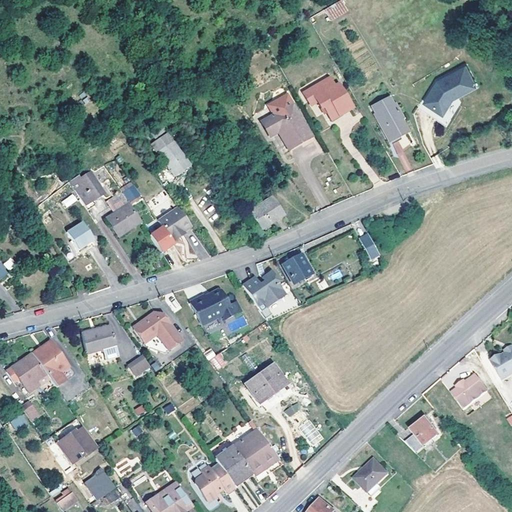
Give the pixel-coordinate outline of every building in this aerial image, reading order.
[(344,10),(338,0),(322,10),(321,11),(327,21),(344,10)] [(422,88),(431,112),(478,92),(468,68),(422,88)] [(328,80),(324,82),(343,111),(350,107),(337,85),(333,88),(328,80)] [(324,82),(318,86),(339,117),(341,116),(340,113),(343,111),(324,82)] [(318,86),(309,92),(314,99),(316,104),(321,111),(323,110),(331,122),(339,117),(318,86)] [(309,92),(303,95),(308,103),(314,99),(309,92)] [(408,131),(390,98),(371,109),(389,141),(408,131)] [(312,137),(291,104),(261,123),(268,135),(279,128),(282,132),(279,134),(288,148),(302,139),(304,142),(312,137)] [(164,130),(160,124),(154,128),(158,134),(164,130)] [(279,128),(268,135),(270,139),(279,134),(282,132),(279,128)] [(189,166),(167,135),(152,146),(163,162),(151,171),(163,188),(176,180),(174,177),(189,166)] [(392,143),(397,153),(412,145),(407,135),(392,143)] [(302,139),(288,148),(290,151),(304,142),(302,139)] [(269,167),(265,161),(258,166),(261,172),(269,167)] [(174,177),(176,180),(192,169),(189,166),(174,177)] [(80,180),(78,177),(69,183),(75,192),(88,211),(95,207),(94,204),(93,201),(105,195),(92,173),(80,180)] [(75,192),(69,183),(33,208),(39,216),(75,192)] [(129,201),(138,195),(133,187),(124,193),(129,201)] [(64,209),(77,201),(73,194),(60,202),(64,209)] [(286,214),(273,196),(251,212),(263,229),(286,214)] [(140,223),(128,205),(106,219),(118,237),(140,223)] [(188,224),(175,205),(155,219),(170,240),(179,233),(177,231),(188,224)] [(93,241),(80,222),(66,231),(78,250),(93,241)] [(370,259),(378,255),(368,236),(359,240),(370,259)] [(312,274),(301,255),(283,265),(293,284),(312,274)] [(11,258),(4,263),(9,271),(16,265),(11,258)] [(276,281),(269,272),(260,278),(262,282),(259,285),(256,281),(253,277),(241,285),(255,307),(261,303),(265,307),(283,295),(273,282),(276,281)] [(202,295),(189,302),(201,326),(221,316),(223,321),(235,315),(232,307),(228,306),(227,306),(220,291),(216,290),(210,294),(211,296),(204,300),(203,297),(202,295)] [(235,303),(228,306),(232,307),(235,315),(240,312),(235,303)] [(152,310),(143,317),(144,318),(154,334),(165,350),(178,341),(166,324),(167,320),(161,313),(157,316),(152,310)] [(143,342),(154,334),(144,318),(132,326),(143,342)] [(180,339),(167,320),(166,324),(178,341),(180,339)] [(116,350),(110,328),(81,336),(85,353),(95,351),(102,354),(116,350)] [(165,350),(154,334),(143,342),(146,346),(162,352),(165,350)] [(53,387),(55,389),(69,379),(59,365),(64,362),(50,342),(31,355),(46,376),(48,380),(53,387)] [(211,348),(203,353),(207,360),(215,356),(211,348)] [(511,349),(490,362),(500,381),(511,374),(511,349)] [(102,354),(95,351),(98,360),(104,358),(104,362),(119,359),(116,350),(102,354)] [(220,353),(210,360),(217,370),(227,363),(220,353)] [(142,354),(128,364),(135,374),(149,365),(142,354)] [(241,358),(251,373),(258,369),(247,354),(241,358)] [(31,355),(23,361),(38,381),(46,376),(31,355)] [(23,361),(11,370),(25,390),(38,381),(23,361)] [(59,365),(69,379),(73,375),(64,362),(59,365)] [(284,385),(272,367),(246,386),(259,403),(284,385)] [(456,388),(450,393),(462,409),(486,391),(474,375),(464,383),(456,388)] [(38,381),(41,385),(48,380),(46,376),(38,381)] [(41,385),(46,392),(53,387),(48,380),(41,385)] [(454,386),(456,388),(464,383),(462,380),(454,386)] [(41,385),(38,381),(25,390),(28,394),(37,387),(41,385)] [(41,385),(37,387),(43,395),(46,392),(41,385)] [(171,402),(163,408),(168,414),(176,409),(171,402)] [(298,402),(284,410),(288,417),(302,409),(298,402)] [(29,403),(21,409),(29,419),(36,414),(29,403)] [(134,409),(138,416),(146,412),(142,405),(134,409)] [(22,414),(10,421),(16,431),(29,424),(22,414)] [(38,416),(36,414),(29,419),(31,422),(38,416)] [(308,419),(297,428),(313,446),(324,438),(308,419)] [(425,420),(411,431),(415,436),(406,444),(416,454),(424,447),(432,440),(437,436),(425,420)] [(139,425),(131,430),(136,437),(144,432),(139,425)] [(95,449),(82,430),(75,435),(73,433),(58,444),(70,461),(73,459),(74,460),(82,455),(87,452),(88,454),(95,449)] [(276,457),(257,430),(249,436),(268,463),(276,457)] [(251,474),(268,463),(249,436),(232,448),(251,474)] [(251,474),(232,448),(215,460),(219,465),(233,486),(251,474)] [(386,476),(373,462),(354,479),(367,494),(386,476)] [(233,486),(219,465),(211,471),(208,468),(201,472),(203,476),(195,481),(195,485),(207,503),(218,496),(216,493),(223,489),(227,495),(235,489),(233,486)] [(120,496),(104,473),(86,485),(97,500),(104,496),(110,503),(120,496)] [(192,506),(175,483),(157,495),(160,499),(151,504),(150,511),(176,511),(182,509),(184,511),(192,506)] [(61,494),(63,498),(70,493),(67,490),(61,494)] [(63,498),(60,500),(66,508),(76,501),(70,493),(63,498)] [(144,503),(150,511),(151,504),(160,499),(157,495),(144,503)] [(333,511),(320,500),(309,511),(333,511)]
